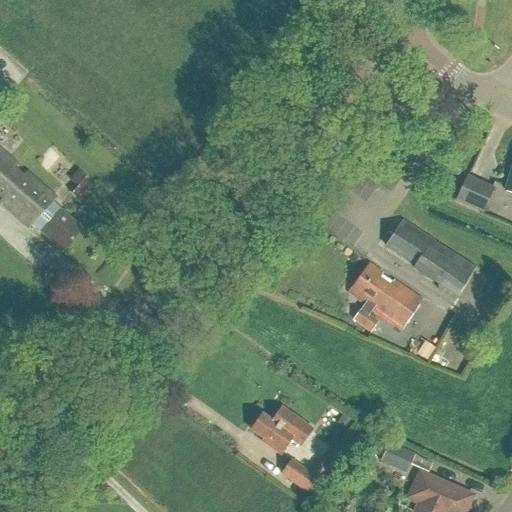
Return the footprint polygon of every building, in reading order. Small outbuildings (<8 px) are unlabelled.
[(62,252),(82,229),(53,202),(55,199),(0,149),(0,196),(3,199),(0,202),(0,205),(27,230),(32,225),(62,252)] [(74,197),(89,181),(77,170),(68,179),(74,184),(68,191),(74,197)] [(466,176),(454,200),(481,213),(493,188),(466,176)] [(457,298),(476,269),(402,221),(385,247),(415,266),(413,269),(457,298)] [(397,331),(418,302),(368,265),(346,294),(365,308),(363,311),(361,309),(354,320),(371,333),(378,323),(368,315),(371,312),(397,331)] [(310,431),(280,410),(271,424),(262,417),(250,432),(261,441),(260,443),(278,456),(289,442),(298,448),(310,431)] [(341,415),(336,423),(346,430),(351,422),(341,415)] [(388,443),(380,461),(405,472),(413,455),(388,443)] [(281,474),(311,496),(331,468),(320,460),(309,475),(291,461),(281,474)] [(462,511),(470,496),(419,473),(408,497),(420,502),(415,511),(462,511)]
